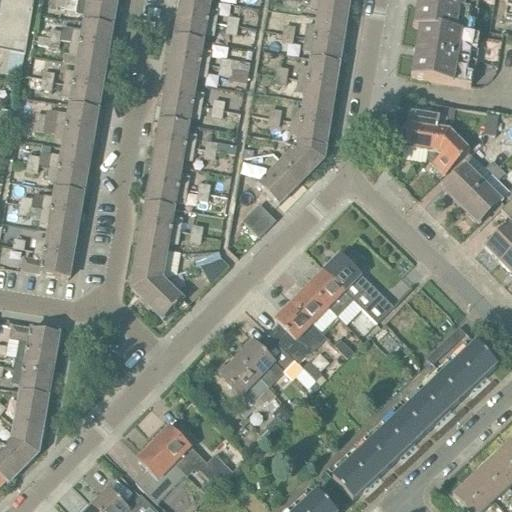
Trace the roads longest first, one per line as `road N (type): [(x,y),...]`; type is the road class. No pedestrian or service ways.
road 1 (residential): [(110,317),(128,206),(122,192),(131,121),(146,110),(150,87),(128,35),(134,0)]
road 2 (residential): [(166,363),(346,177)]
road 3 (residential): [(511,339),(346,177)]
road 4 (residential): [(20,511),(166,363)]
road 5 (residential): [(346,177),(378,0)]
road 6 (residential): [(402,493),(511,393)]
